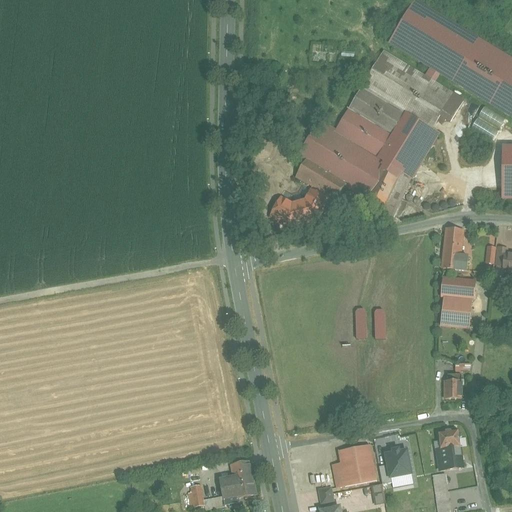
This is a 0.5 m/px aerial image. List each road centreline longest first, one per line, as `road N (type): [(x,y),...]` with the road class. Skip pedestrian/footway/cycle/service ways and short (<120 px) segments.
road 1 (residential): [(270,449),(468,416),(486,511)]
road 2 (unclassified): [(235,259),(453,213),(511,213)]
road 3 (secondary): [(227,0),(224,129),(235,259)]
road 4 (track): [(0,303),(235,259)]
road 5 (secondary): [(235,259),(270,449)]
